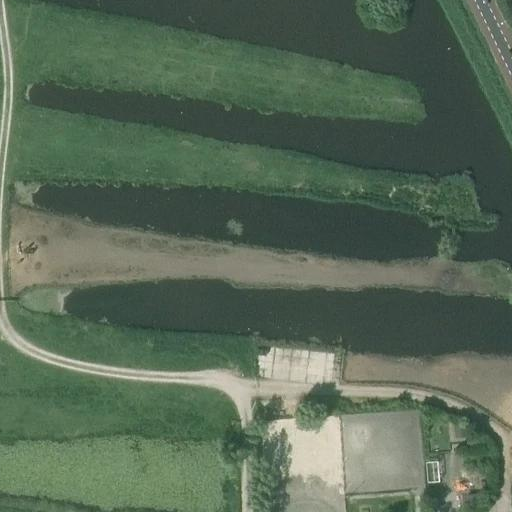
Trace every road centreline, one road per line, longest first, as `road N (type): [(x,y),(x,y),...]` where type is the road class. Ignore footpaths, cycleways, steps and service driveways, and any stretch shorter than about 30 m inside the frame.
road 1 (track): [(249,511),(248,439),(236,393),(213,383),(82,372),(6,338),(0,320)]
road 2 (track): [(507,469),(490,427),(429,398),(254,386),(237,396)]
road 3 (track): [(0,200),(7,71),(0,0)]
